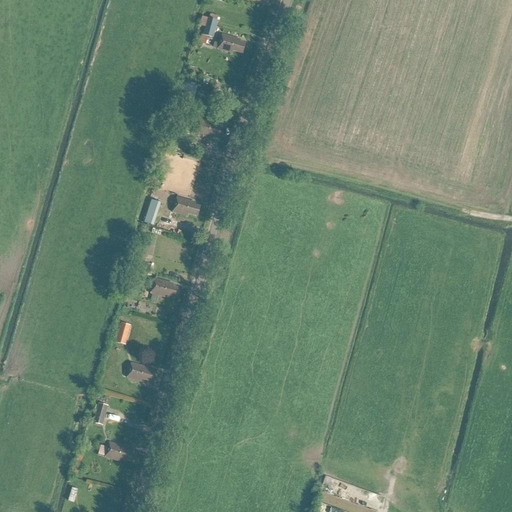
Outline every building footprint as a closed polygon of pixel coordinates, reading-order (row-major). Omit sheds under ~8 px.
[(212,38),(217,20),(208,18),(203,35),(212,38)] [(244,44),(239,43),(240,40),(221,35),(219,43),(214,42),(213,47),(218,48),(217,50),(231,54),(232,51),(242,54),(244,44)] [(188,83),(183,99),(190,101),(195,85),(188,83)] [(196,114),(199,106),(186,102),(183,110),(196,114)] [(219,138),(221,128),(216,127),(217,124),(198,119),(194,134),(208,138),(209,135),(219,138)] [(172,132),(168,145),(190,151),(193,138),(172,132)] [(197,217),(199,207),(194,205),(195,203),(176,198),(172,213),(186,216),(187,214),(197,217)] [(153,226),(160,203),(151,200),(144,223),(153,226)] [(147,272),(153,253),(144,250),(139,269),(147,272)] [(174,298),(177,288),(172,287),(173,284),(154,279),(150,294),(164,298),(165,295),(174,298)] [(145,308),(136,305),(134,310),(143,314),(145,308)] [(124,345),(130,326),(121,323),(116,343),(124,345)] [(151,382),(154,373),(149,371),(149,369),(131,363),(127,378),(141,382),(141,380),(151,382)] [(102,425),(107,406),(98,404),(93,423),(102,425)] [(129,462),(132,452),(127,451),(127,448),(109,443),(105,457),(119,462),(120,459),(129,462)]
